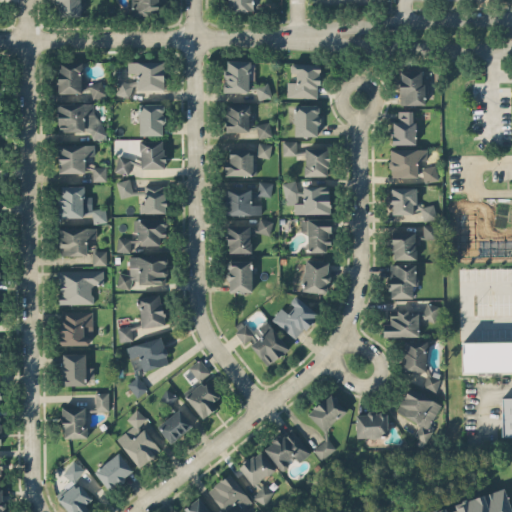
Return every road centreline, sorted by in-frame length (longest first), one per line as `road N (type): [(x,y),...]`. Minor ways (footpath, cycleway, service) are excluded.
road 1 (residential): [(127,511),(341,334),(361,247),(359,97)]
road 2 (residential): [(26,39),(28,481),(38,511)]
road 3 (residential): [(192,0),(196,315),(259,406)]
road 4 (residential): [(0,39),(297,35)]
road 5 (residential): [(297,35),(432,50),(511,49)]
road 6 (residential): [(511,17),(297,35)]
road 7 (residential): [(319,360),(355,383),(376,376),(375,355),(341,334)]
